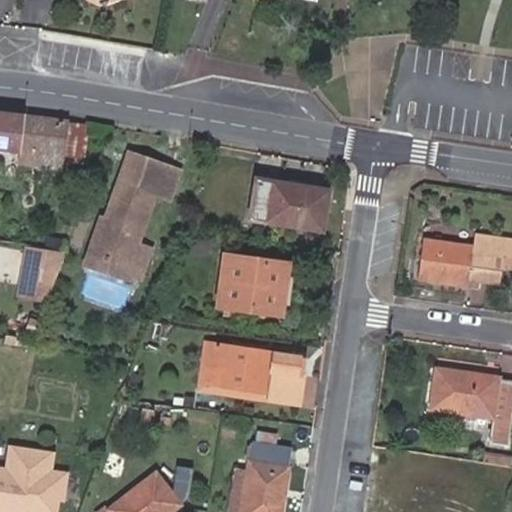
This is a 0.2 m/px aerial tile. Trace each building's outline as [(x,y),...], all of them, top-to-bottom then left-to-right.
[(88,0),(107,9),(112,0),(88,0)] [(25,116),(0,113),(0,149),(19,152),(62,156),(64,120),(25,116)] [(88,124),(64,120),(62,156),(83,158),(88,124)] [(62,156),(19,152),(17,164),(60,169),(62,156)] [(327,189),(257,179),(250,219),(321,229),(327,189)] [(156,194),(120,180),(105,220),(101,218),(89,251),(132,267),(129,274),(141,278),(152,249),(138,244),(156,194)] [(473,245),(422,239),(417,278),(477,286),(478,279),(498,282),(498,269),(511,270),(511,238),(475,235),(473,245)] [(68,253),(27,247),(25,268),(61,274),(68,253)] [(132,267),(89,251),(84,263),(127,279),(129,274),(132,267)] [(285,264),(224,256),(217,305),(278,313),(285,264)] [(87,293),(128,305),(134,284),(94,272),(87,293)] [(272,371),(274,353),(207,343),(201,381),(269,392),(268,399),(298,404),(302,376),(296,375),(272,371)] [(299,357),(274,353),(272,371),(296,375),(299,357)] [(511,398),(511,379),(436,370),(431,409),(463,413),(462,419),(475,421),(475,415),(493,417),(490,442),(506,445),(511,398)] [(269,392),(201,381),(199,389),(268,399),(269,392)] [(278,511),(289,449),(274,447),(276,434),(254,431),(250,459),(248,470),(241,511),(278,511)] [(52,451),(5,443),(1,467),(0,466),(0,511),(54,511),(62,469),(50,467),(52,451)] [(250,459),(252,445),(246,444),(244,458),(250,459)] [(295,450),(289,449),(287,465),(292,466),(295,450)] [(511,455),(483,451),(482,462),(511,466),(511,455)] [(226,511),(241,511),(248,470),(234,467),(226,511)] [(167,511),(178,504),(154,472),(108,509),(109,511),(108,511),(167,511)]
